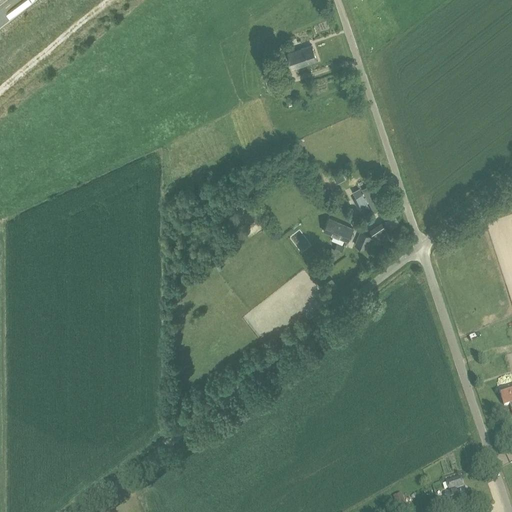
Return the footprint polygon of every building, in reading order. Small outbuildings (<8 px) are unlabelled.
[(311,45),(288,53),(293,69),(317,61),(311,45)] [(277,61),(271,63),(274,73),(280,71),(277,61)] [(275,74),(264,77),(269,93),(280,89),(275,74)] [(377,182),(363,189),(374,211),(388,203),(377,182)] [(377,240),(391,231),(400,220),(396,215),(371,231),(377,240)] [(323,230),(332,234),(348,241),(353,227),(338,220),(328,217),(323,230)] [(372,236),(361,231),(355,244),(366,249),(372,236)] [(335,249),(341,251),(341,252),(343,246),(337,243),(335,249)] [(511,408),(511,386),(500,390),(505,406),(510,404),(511,408)] [(449,492),(444,493),(446,497),(437,500),(439,506),(448,503),(450,510),(469,504),(464,487),(463,487),(460,477),(446,482),(449,492)] [(393,497),(396,504),(404,501),(401,494),(393,497)]
